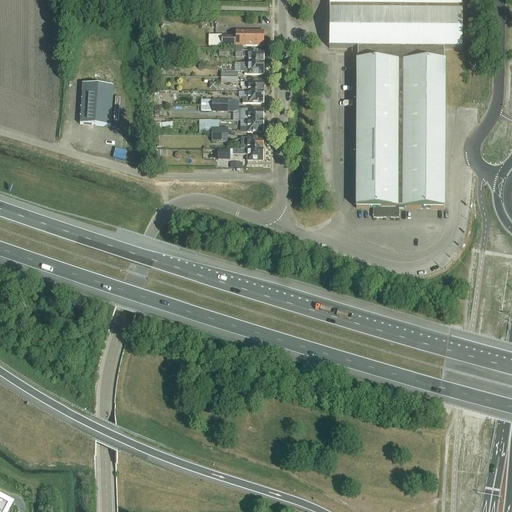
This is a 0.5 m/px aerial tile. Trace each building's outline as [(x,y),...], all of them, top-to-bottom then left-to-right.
[(329,0),(329,49),(352,49),(357,49),(357,64),(356,206),(356,209),(373,209),(373,219),(399,219),(399,209),(444,209),(444,64),(444,50),(446,50),(462,50),(462,0),(329,0)] [(236,47),(243,47),(264,47),(264,32),(236,32),(236,37),(222,37),(222,47),(236,47)] [(248,58),(248,64),(264,64),(264,53),(242,52),(243,47),(236,47),(236,54),(240,54),(240,58),(248,58)] [(156,77),(166,77),(167,65),(157,64),(156,77)] [(264,64),(248,64),(241,64),(241,73),(245,73),(245,75),(248,75),(248,76),(264,76),(264,64)] [(154,89),(165,89),(165,81),(154,81),(154,89)] [(244,82),(244,87),(248,87),(248,93),(263,93),(264,81),(248,81),(248,82),(244,82)] [(82,85),(80,124),(111,126),(113,87),(82,85)] [(243,99),(243,105),(248,105),(263,105),(263,93),(248,93),(248,94),(248,99),(243,99)] [(241,122),(248,122),(263,122),(263,110),(241,110),(241,122)] [(199,124),(199,135),(213,135),(227,134),(227,129),(220,129),(220,121),(206,121),(199,122),(199,124)] [(241,128),(241,134),(263,133),(263,122),(248,122),(248,128),(241,128)] [(156,132),(166,132),(166,124),(156,124),(156,132)] [(227,134),(213,135),(213,145),(229,144),(228,134),(227,134)] [(241,151),(263,151),(263,139),(241,139),(241,151)] [(230,151),(218,151),(218,161),(230,161),(230,151)] [(263,151),(241,151),(233,151),(233,156),(247,156),(247,162),(263,163),(263,151)] [(154,152),(154,169),(163,169),(163,164),(161,164),(161,152),(154,152)] [(3,501),(4,499),(0,496),(0,511),(8,511),(12,506),(3,501)]
